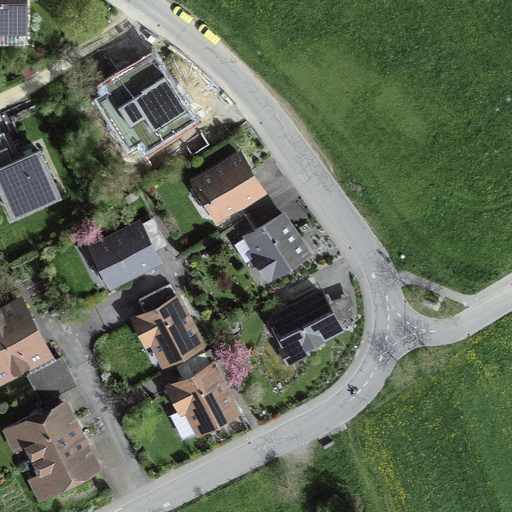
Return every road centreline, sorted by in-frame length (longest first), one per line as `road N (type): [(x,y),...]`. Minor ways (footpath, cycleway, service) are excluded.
road 1 (residential): [(387,331),(383,282),(368,252),(270,115),(203,45),(139,0)]
road 2 (residential): [(137,511),(339,408),(369,378),(387,331)]
road 3 (unclassified): [(387,331),(447,330),(511,297)]
